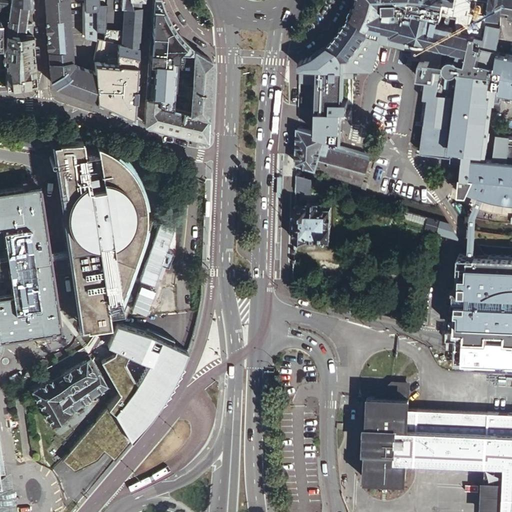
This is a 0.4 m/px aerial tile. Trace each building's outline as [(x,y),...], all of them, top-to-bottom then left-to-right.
[(25,17),(27,3),(9,0),(5,31),(6,32),(32,33),(31,23),(24,23),(25,17)] [(44,0),(49,75),(51,75),(51,76),(53,79),(56,83),(58,84),(57,85),(69,88),(95,99),(94,69),(72,61),(68,1),(83,1),(83,0),(44,0)] [(131,5),(129,0),(83,0),(83,1),(83,35),(126,43),(138,45),(139,45),(142,6),(131,5)] [(151,0),(145,96),(158,97),(158,103),(190,111),(193,77),(194,49),(186,42),(182,37),(178,32),(174,27),(171,23),(169,20),(168,17),(167,15),(164,11),(163,8),(162,5),(161,2),(160,0),(151,0)] [(317,124),(316,132),(337,145),(339,139),(341,139),(341,130),(341,124),(343,69),(348,69),(364,48),(377,52),(381,39),(382,35),(379,34),(381,29),(392,31),(391,35),(443,47),(467,53),(465,62),(468,63),(467,70),(462,69),(460,89),(453,89),(452,96),(449,127),(425,124),(421,151),(440,154),(451,156),(452,151),(464,152),(472,153),(481,154),(483,140),(485,140),(485,138),(490,103),(491,91),(492,88),(494,73),(486,72),(484,67),(491,69),(492,63),(488,62),(491,47),(483,46),(481,45),(481,44),(476,43),(475,35),(454,29),(454,27),(439,23),(438,23),(439,17),(408,11),(378,5),(380,0),(355,0),(354,6),(352,10),(350,13),(347,19),(344,24),(341,27),(338,32),(334,36),(331,41),(328,44),(338,54),(329,63),(329,67),(319,66),(317,119),(317,124)] [(380,0),(378,5),(408,11),(410,0),(380,0)] [(410,0),(408,11),(439,17),(439,16),(441,17),(443,2),(444,0),(449,0),(454,1),(455,1),(455,0),(410,0)] [(472,14),(474,0),(456,0),(459,1),(456,17),(466,19),(467,14),(470,14),(471,14),(472,14)] [(487,16),(489,0),(474,0),(472,14),(487,16)] [(501,13),(503,0),(489,0),(487,16),(493,17),(491,33),(498,34),(500,24),(500,20),(500,19),(501,13)] [(509,15),(508,18),(511,18),(511,0),(503,0),(501,13),(509,15)] [(382,35),(381,39),(390,41),(391,35),(392,31),(381,29),(379,34),(382,35)] [(32,39),(32,33),(6,32),(5,53),(6,85),(35,81),(32,39)] [(300,61),(299,66),(319,66),(329,67),(329,63),(338,54),(328,44),(326,45),(323,48),(319,51),(317,53),(314,55),(310,57),(307,58),(305,59),(302,60),(300,61)] [(467,53),(443,47),(437,94),(452,96),(453,89),(460,89),(462,69),(467,70),(468,63),(465,62),(467,53)] [(190,111),(208,115),(211,59),(208,57),(204,55),(201,53),(198,52),(194,49),(193,77),(190,111)] [(507,53),(496,51),(494,73),(492,88),(491,91),(501,93),(501,91),(507,53)] [(511,53),(507,53),(501,91),(511,92),(511,53)] [(490,103),(499,104),(501,93),(491,91),(490,103)] [(158,97),(145,96),(144,96),(143,121),(206,138),(208,115),(190,111),(158,103),(158,97)] [(297,126),(296,162),(364,185),(372,154),(337,145),(316,132),(297,126)] [(37,136),(24,135),(23,146),(36,147),(37,136)] [(504,157),(504,156),(507,137),(497,135),(496,135),(496,139),(504,157)] [(102,145),(97,142),(102,180),(88,182),(83,150),(82,138),(52,139),(54,158),(51,158),(50,158),(49,158),(48,159),(48,160),(48,161),(48,162),(49,162),(51,163),(52,162),(51,162),(55,161),(68,249),(69,256),(79,326),(109,322),(107,309),(121,307),(119,294),(138,241),(141,235),(143,229),(144,223),(145,217),(145,210),(145,204),(144,198),(142,191),(140,185),(138,180),(135,174),(131,169),(127,164),(123,159),(118,155),(113,151),(108,147),(102,145)] [(503,157),(504,157),(496,139),(494,155),(503,157)] [(94,148),(83,150),(88,182),(102,180),(97,142),(94,148)] [(463,161),(464,152),(452,151),(451,156),(451,160),(463,161)] [(481,158),(481,154),(472,153),(464,152),(463,161),(463,163),(463,167),(462,175),(461,175),(460,192),(464,192),(469,193),(470,189),(472,190),(473,190),(474,191),(475,191),(476,191),(477,192),(478,192),(479,193),(480,193),(482,193),(483,194),(484,194),(485,194),(486,195),(487,195),(489,195),(490,195),(491,196),(492,196),(493,196),(494,196),(495,197),(497,197),(498,197),(499,197),(500,198),(501,198),(502,198),(504,198),(505,198),(506,198),(511,199),(511,198),(511,160),(507,161),(502,160),(498,159),(494,159),(487,158),(481,158)] [(313,196),(314,179),(303,176),(301,175),(299,175),(296,174),(295,190),(313,196)] [(49,259),(48,252),(39,185),(0,190),(0,338),(60,329),(49,259)] [(464,193),(465,194),(466,194),(468,195),(474,197),(480,199),(491,202),(497,203),(499,204),(505,204),(506,204),(506,198),(505,198),(504,198),(502,198),(501,198),(500,198),(499,197),(498,197),(497,197),(495,197),(494,196),(493,196),(492,196),(491,196),(490,195),(489,195),(487,195),(486,195),(485,194),(484,194),(483,194),(482,193),(480,193),(479,193),(478,192),(477,192),(476,191),(475,191),(474,191),(473,190),(472,190),(470,189),(469,193),(464,192),(464,193)] [(469,237),(468,253),(474,253),(476,229),(477,218),(478,210),(480,199),(474,197),(470,211),(470,216),(469,227),(469,237)] [(295,204),(294,238),(294,239),(295,239),(295,241),(297,243),(304,243),(307,241),(307,239),(308,239),(309,237),(317,238),(331,239),(331,225),(331,207),(324,207),(324,204),(323,204),(323,203),(322,203),(319,202),(307,202),(307,205),(295,204)] [(437,229),(440,219),(428,215),(426,226),(437,229)] [(106,395),(120,402),(129,407),(137,412),(147,398),(175,332),(185,270),(187,238),(146,234),(132,275),(148,284),(129,334),(106,395)] [(68,249),(48,252),(49,259),(69,256),(68,249)] [(468,253),(460,252),(456,335),(454,363),(511,364),(511,254),(474,253),(468,253)] [(393,311),(391,318),(403,321),(404,314),(393,311)] [(89,357),(32,390),(44,412),(42,413),(49,420),(52,425),(66,416),(66,417),(73,412),(71,409),(106,385),(98,372),(107,354),(97,349),(91,359),(89,357)] [(378,396),(368,396),(364,477),(406,479),(407,459),(507,464),(506,482),(485,481),(484,511),(511,511),(511,411),(487,411),(409,408),(410,383),(395,382),(378,396)] [(120,402),(106,395),(79,445),(86,449),(94,453),(120,402)] [(16,511),(11,472),(9,473),(6,475),(3,478),(0,480),(0,511),(16,511)]
